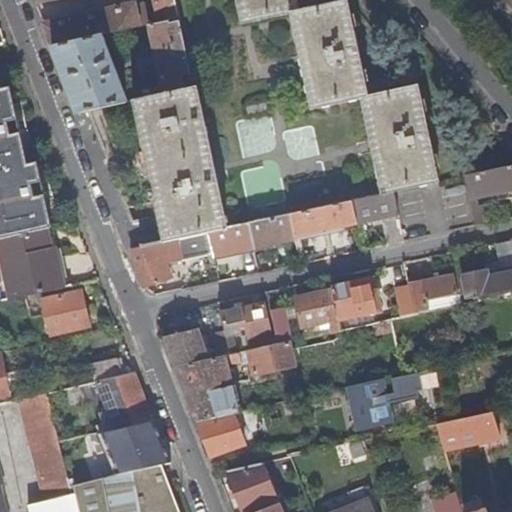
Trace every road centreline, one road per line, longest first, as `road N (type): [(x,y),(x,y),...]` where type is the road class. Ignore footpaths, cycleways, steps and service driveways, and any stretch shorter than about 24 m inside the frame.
road 1 (unclassified): [(511,232),(134,315)]
road 2 (residential): [(134,315),(10,0)]
road 3 (residential): [(214,511),(134,315)]
road 4 (residential): [(511,111),(419,0)]
